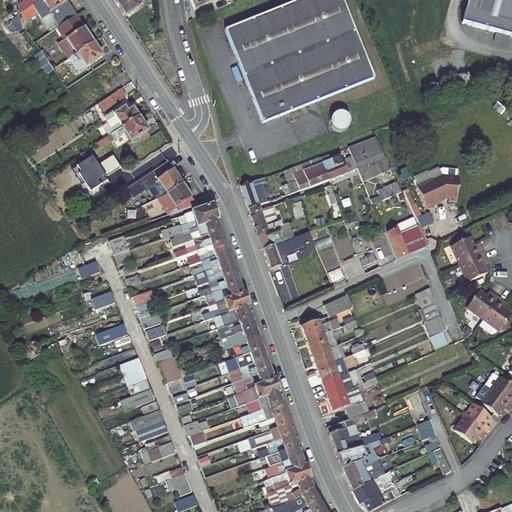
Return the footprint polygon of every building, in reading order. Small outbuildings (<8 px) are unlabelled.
[(40,0),(25,0),(18,5),(20,13),(40,0)] [(76,15),(66,0),(40,0),(20,13),(23,23),(38,14),(41,19),(50,13),(59,26),(60,26),(76,15)] [(113,0),(125,17),(141,6),(136,0),(113,0)] [(189,0),(193,10),(216,1),(215,0),(189,0)] [(299,0),(225,30),(262,124),(374,78),(342,0),(299,0)] [(511,0),(468,0),(462,23),(511,36),(511,0)] [(50,33),(59,26),(50,13),(41,19),(50,33)] [(76,15),(60,26),(68,38),(84,27),(76,15)] [(69,59),(94,43),(84,27),(68,38),(60,26),(59,26),(50,33),(34,43),(41,52),(47,48),(46,46),(55,40),(59,44),(60,44),(69,59)] [(103,57),(94,43),(69,59),(78,72),(103,57)] [(30,54),(24,47),(19,51),(22,55),(25,58),(30,54)] [(9,63),(22,55),(19,51),(6,59),(9,63)] [(40,52),(34,56),(47,74),(53,70),(40,52)] [(122,89),(117,82),(95,97),(99,104),(122,89)] [(122,89),(99,104),(97,105),(102,112),(126,96),(122,89)] [(112,112),(103,117),(114,133),(139,117),(133,108),(132,108),(129,104),(125,107),(113,114),(112,112)] [(336,112),(333,115),(332,116),(331,121),(331,124),(334,128),(336,130),(339,131),(344,130),(349,126),(350,124),(351,121),(351,119),(350,116),(347,113),(344,111),(340,111),(336,112)] [(101,149),(124,134),(131,143),(148,131),(139,117),(114,133),(98,144),(101,149)] [(390,170),(375,139),(348,149),(351,156),(357,170),(362,182),(390,170)] [(348,149),(338,153),(339,156),(341,161),(351,156),(348,149)] [(98,166),(92,157),(71,170),(81,185),(84,183),(95,200),(106,192),(103,187),(109,183),(105,178),(120,168),(113,156),(98,166)] [(328,156),(320,159),(328,181),(357,170),(351,156),(341,161),(339,156),(329,160),(328,156)] [(320,158),(300,165),(291,169),(299,191),(309,188),(328,181),(320,159),(320,158)] [(137,193),(144,189),(147,196),(138,200),(141,207),(158,200),(167,196),(183,184),(168,161),(133,185),(137,193)] [(434,167),(413,176),(426,208),(442,201),(456,201),(457,168),(434,167)] [(282,186),(285,196),(299,191),(291,169),(284,171),(288,184),(282,186)] [(264,178),(239,186),(247,210),(258,205),(270,201),(268,196),(270,196),(264,178)] [(370,201),(372,206),(401,193),(396,183),(376,191),(379,197),(370,201)] [(168,215),(197,205),(183,184),(167,196),(158,200),(168,215)] [(137,193),(133,185),(113,198),(117,203),(137,193)] [(420,217),(407,189),(403,191),(416,219),(420,217)] [(330,194),(328,195),(332,205),(337,203),(333,193),(330,194)] [(301,203),(303,214),(309,212),(307,201),(305,202),(304,196),(300,197),(301,203)] [(300,197),(274,206),(276,211),(291,206),(301,203),(300,197)] [(291,206),(294,216),(276,223),(271,207),(260,210),(249,214),(256,234),(278,227),(283,225),(304,217),(303,214),(301,203),(291,206)] [(180,226),(171,229),(174,236),(189,230),(218,220),(212,205),(177,218),(180,226)] [(248,212),(249,214),(260,210),(259,208),(258,205),(247,210),(248,212)] [(420,217),(416,219),(426,240),(435,236),(425,215),(420,217)] [(84,228),(90,224),(86,216),(79,220),(84,228)] [(304,217),(283,225),(284,228),(293,225),(305,221),(304,217)] [(191,234),(170,241),(173,248),(184,244),(221,231),(218,220),(189,230),(191,234)] [(293,225),(298,236),(309,232),(305,221),(293,225)] [(396,229),(386,233),(397,260),(425,247),(416,226),(399,234),(396,229)] [(278,227),(256,234),(262,251),(282,242),(281,238),(281,237),(278,227)] [(184,244),(186,250),(174,254),(176,259),(197,252),(225,242),(221,231),(184,244)] [(282,242),(262,251),(269,271),(287,264),(284,256),(288,254),(286,251),(295,247),(312,240),(311,238),(309,232),(298,236),(282,242)] [(128,251),(123,237),(108,242),(113,256),(128,251)] [(362,267),(376,261),(372,253),(364,256),(356,237),(351,240),(362,267)] [(474,246),(470,238),(450,247),(459,265),(484,253),(481,247),(476,250),(474,246)] [(187,261),(189,266),(201,262),(229,252),(225,242),(197,252),(199,256),(187,261)] [(201,262),(203,268),(191,272),(193,277),(193,276),(233,263),(229,252),(201,262)] [(486,260),(484,253),(459,265),(467,283),(487,273),(483,265),(482,262),(486,260)] [(132,262),(130,254),(116,259),(119,267),(132,262)] [(359,260),(350,263),(355,277),(363,273),(359,260)] [(95,261),(77,269),(81,279),(99,271),(95,261)] [(379,268),(376,261),(362,267),(364,274),(379,268)] [(195,280),(197,287),(208,283),(236,273),(233,263),(196,276),(197,279),(195,280)] [(350,263),(342,266),(347,280),(355,277),(350,263)] [(378,280),(388,304),(429,286),(419,263),(378,280)] [(137,272),(135,265),(122,270),(124,276),(137,272)] [(208,283),(210,288),(198,292),(201,298),(212,294),(240,284),(236,273),(208,283)] [(141,282),(139,276),(126,280),(128,287),(141,282)] [(212,294),(214,299),(200,304),(202,309),(216,305),(244,295),(240,284),(212,294)] [(146,293),(144,286),(129,291),(132,298),(146,293)] [(428,289),(414,295),(420,309),(421,309),(434,303),(428,289)] [(155,303),(151,291),(146,293),(132,298),(136,309),(155,303)] [(479,291),(466,309),(482,321),(498,298),(493,294),(490,298),(486,296),(479,291)] [(111,294),(92,301),(96,312),(116,305),(111,294)] [(216,305),(218,311),(202,316),(202,317),(204,322),(220,317),(248,307),(244,295),(216,305)] [(323,307),(328,318),(352,307),(346,296),(323,307)] [(498,332),(511,314),(504,309),(501,306),(504,302),(498,298),(482,321),(498,332)] [(440,317),(434,303),(421,309),(427,322),(440,317)] [(156,314),(153,305),(137,311),(140,320),(156,314)] [(252,317),(248,307),(220,317),(224,327),(252,317)] [(420,309),(418,310),(424,323),(427,322),(421,309),(420,309)] [(160,324),(156,314),(140,320),(144,330),(160,324)] [(77,317),(55,325),(58,334),(80,326),(77,317)] [(256,327),(252,317),(224,327),(225,331),(219,334),(221,341),(256,327)] [(354,322),(351,317),(342,320),(345,326),(354,322)] [(424,323),(424,324),(430,338),(435,335),(446,330),(440,317),(427,322),(424,323)] [(335,320),(325,324),(323,320),(317,322),(317,321),(301,327),(307,342),(322,336),(331,332),(339,328),(335,320)] [(345,326),(342,327),(344,333),(356,328),(354,322),(345,326)] [(98,346),(127,335),(123,324),(94,334),(98,346)] [(162,326),(145,332),(149,342),(166,336),(162,326)] [(221,341),(223,346),(218,347),(220,353),(239,346),(260,338),(256,327),(221,341)] [(465,328),(462,331),(468,336),(471,332),(465,328)] [(435,335),(438,342),(449,337),(446,330),(435,335)] [(322,336),(307,342),(312,356),(327,350),(336,346),(331,332),(322,336)] [(239,346),(243,356),(263,349),(260,338),(239,346)] [(351,350),(353,355),(365,350),(362,344),(360,345),(352,349),(351,350)] [(336,346),(341,360),(344,359),(339,345),(336,346)] [(71,357),(67,346),(60,349),(66,359),(71,357)] [(327,350),(312,356),(317,370),(332,364),(341,360),(336,346),(327,350)] [(238,365),(227,369),(228,373),(239,369),(267,359),(263,349),(243,356),(236,359),(238,365)] [(172,358),(169,350),(154,355),(158,364),(172,358)] [(367,355),(365,350),(353,355),(344,359),(341,360),(332,364),(317,370),(322,384),(338,378),(344,375),(352,372),(349,363),(367,355)] [(162,374),(178,368),(174,358),(172,358),(158,364),(162,374)] [(239,369),(243,380),(271,370),(267,359),(239,369)] [(371,364),(369,365),(372,371),(378,368),(375,361),(371,364)] [(142,370),(125,376),(130,387),(146,381),(142,370)] [(233,384),(237,395),(275,381),(271,370),(243,380),(233,384)] [(372,373),(360,379),(362,384),(374,378),(372,373)] [(493,373),(484,387),(489,390),(499,377),(493,373)] [(344,375),(338,378),(343,393),(350,390),(344,375)] [(489,390),(511,407),(511,406),(511,398),(511,397),(511,386),(499,377),(489,390)] [(322,384),(327,398),(343,393),(338,378),(322,384)] [(377,384),(374,378),(362,384),(350,390),(343,393),(327,398),(333,413),(344,409),(349,421),(368,413),(363,402),(363,403),(358,393),(368,388),(377,384)] [(150,391),(146,381),(130,387),(134,397),(150,391)] [(237,395),(235,396),(239,407),(279,393),(275,381),(237,395)] [(183,390),(181,384),(168,388),(170,395),(183,390)] [(489,390),(480,404),(498,417),(503,409),(508,412),(511,407),(489,390)] [(155,401),(150,391),(134,397),(120,402),(124,413),(155,401)] [(279,393),(239,407),(243,417),(283,403),(279,393)] [(188,400),(186,394),(173,398),(175,405),(188,400)] [(159,412),(155,403),(142,408),(146,417),(159,412)] [(243,417),(241,418),(244,429),(259,424),(286,414),(283,403),(243,417)] [(192,410),(190,404),(176,409),(179,415),(192,410)] [(490,417),(472,404),(463,417),(485,434),(489,428),(485,425),(490,417)] [(360,440),(354,425),(377,416),(376,414),(374,410),(368,413),(349,421),(326,428),(336,456),(378,442),(375,435),(360,440)] [(163,421),(159,412),(146,417),(130,423),(133,432),(137,430),(163,421)] [(261,429),(255,431),(257,436),(290,425),(286,414),(259,424),(261,429)] [(463,417),(453,431),(471,444),(477,436),(481,439),(485,434),(463,417)] [(163,421),(137,430),(141,442),(167,433),(163,421)] [(209,429),(206,421),(198,424),(197,422),(183,427),(188,437),(189,437),(202,432),(209,429)] [(429,421),(415,426),(421,441),(429,438),(435,436),(429,421)] [(294,435),(290,425),(257,436),(247,440),(251,450),(294,435)] [(384,439),(379,427),(373,430),(375,435),(378,442),(384,439)] [(206,442),(202,432),(189,437),(193,447),(206,442)] [(268,450),(258,453),(260,459),(267,457),(298,446),(294,435),(266,445),(268,450)] [(432,443),(424,447),(427,454),(433,452),(439,449),(435,436),(429,438),(432,443)] [(171,444),(169,437),(155,441),(158,448),(171,444)] [(378,442),(336,456),(340,470),(359,461),(362,468),(371,463),(371,462),(376,460),(371,449),(380,446),(378,442)] [(171,444),(158,448),(148,452),(151,463),(175,454),(171,444)] [(302,456),(298,446),(267,457),(269,463),(261,465),(263,470),(267,469),(302,456)] [(439,449),(433,452),(438,464),(439,466),(443,476),(450,473),(439,449)] [(427,454),(433,466),(438,464),(433,452),(427,454)] [(270,480),(305,468),(302,456),(267,469),(270,480)] [(340,470),(351,492),(382,476),(384,475),(376,460),(371,462),(371,463),(362,468),(359,461),(340,470)] [(310,479),(305,468),(270,480),(267,481),(269,487),(261,490),(263,496),(271,493),(310,479)] [(169,474),(171,480),(172,480),(184,475),(182,469),(169,474)] [(189,486),(184,475),(172,480),(176,490),(189,486)] [(395,480),(387,485),(382,476),(351,492),(358,506),(396,483),(395,480)] [(310,479),(271,493),(276,507),(287,504),(313,489),(310,479)] [(403,479),(396,483),(358,506),(364,511),(370,511),(394,499),(390,492),(397,489),(405,484),(403,479)] [(176,490),(172,480),(171,480),(167,481),(171,492),(176,490)] [(192,493),(189,486),(176,490),(178,498),(192,493)] [(295,511),(319,500),(313,489),(287,504),(276,507),(278,511),(295,511)] [(397,489),(390,492),(394,499),(401,496),(397,489)] [(192,494),(174,502),(177,511),(180,511),(197,505),(192,494)] [(319,511),(324,509),(319,500),(295,511),(319,511)]
